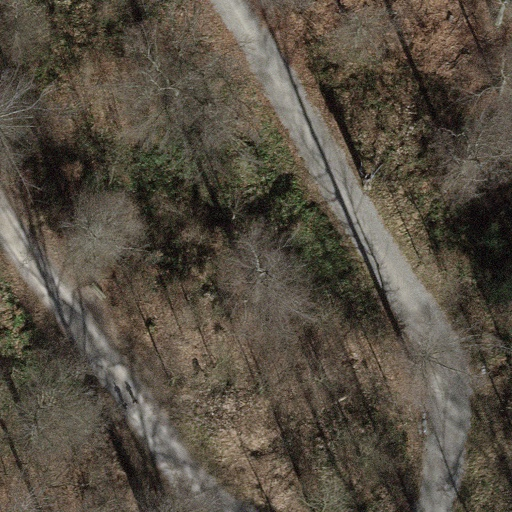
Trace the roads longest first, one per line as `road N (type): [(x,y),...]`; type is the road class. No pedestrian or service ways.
road 1 (track): [(227,0),(421,318),(443,389),(433,511)]
road 2 (track): [(0,212),(206,511)]
